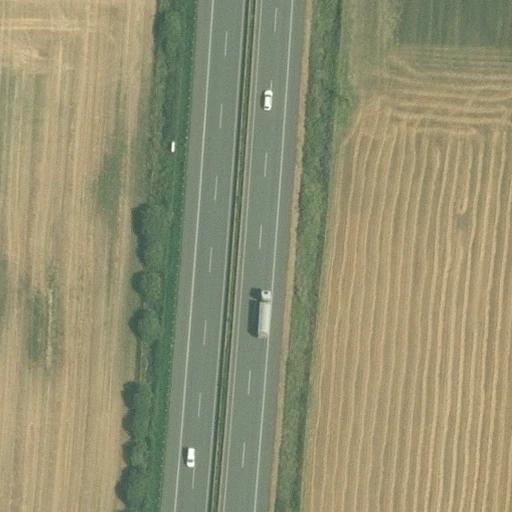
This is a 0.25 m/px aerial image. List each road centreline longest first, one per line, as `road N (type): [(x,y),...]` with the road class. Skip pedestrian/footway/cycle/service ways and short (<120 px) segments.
road 1 (motorway): [(242,511),(283,0)]
road 2 (motorway): [(220,0),(188,511)]
